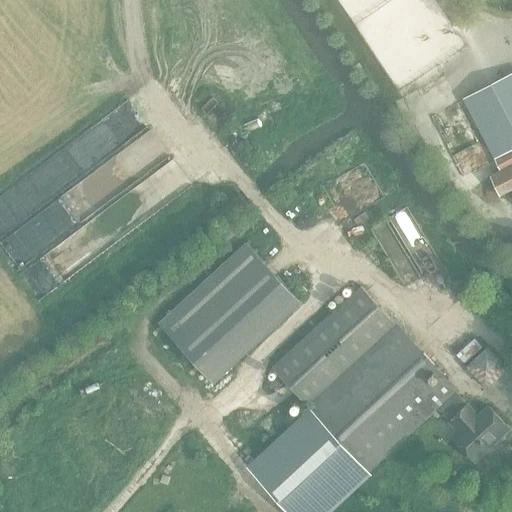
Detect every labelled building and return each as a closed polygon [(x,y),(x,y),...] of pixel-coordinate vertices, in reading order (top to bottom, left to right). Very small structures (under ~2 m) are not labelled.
[(511,74),(464,99),(494,158),(511,148),(511,74)] [(511,187),(511,164),(500,170),(490,175),(500,194),(511,187)] [(158,324),(202,371),(213,384),(302,302),(290,290),(246,243),(158,324)] [(271,368),(310,411),(247,466),(287,511),(320,511),(366,472),(435,409),(458,434),(451,440),(472,463),(488,449),(485,446),(505,428),(487,408),(476,417),(454,392),(456,391),(396,325),(359,286),(271,368)] [(474,338),(457,354),(465,363),(482,347),(474,338)] [(508,368),(489,346),(468,366),(486,387),(508,368)]
